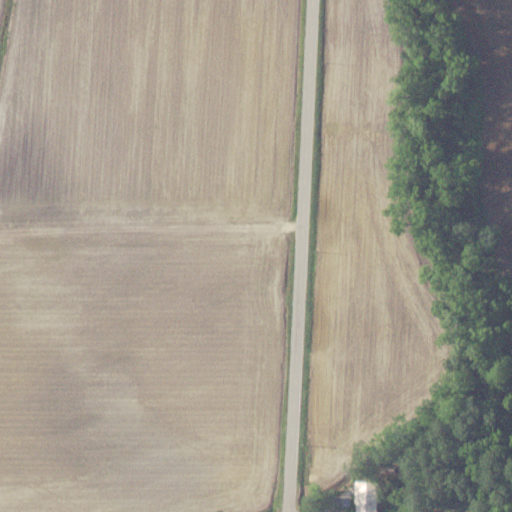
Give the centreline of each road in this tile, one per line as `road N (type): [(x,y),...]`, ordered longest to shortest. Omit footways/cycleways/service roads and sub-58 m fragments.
road 1 (residential): [(290,511),(314,0)]
road 2 (track): [(305,226),(0,232)]
